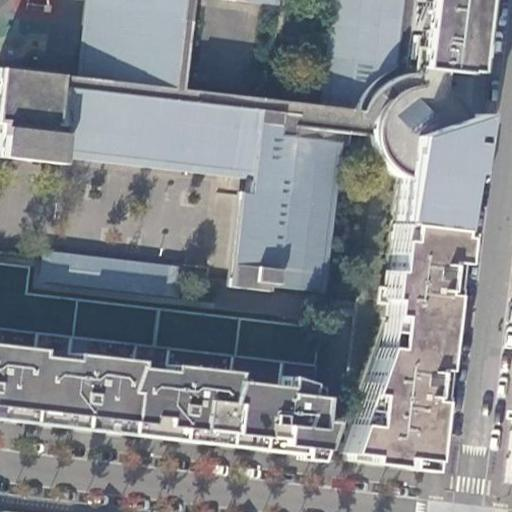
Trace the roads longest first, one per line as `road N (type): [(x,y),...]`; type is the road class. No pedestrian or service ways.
road 1 (residential): [(511,92),(465,511)]
road 2 (residential): [(0,463),(403,511)]
